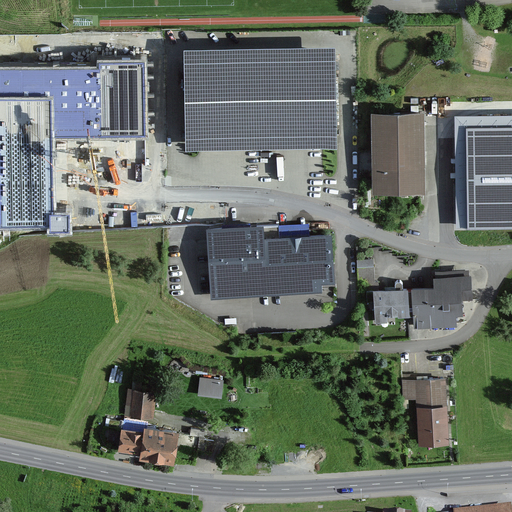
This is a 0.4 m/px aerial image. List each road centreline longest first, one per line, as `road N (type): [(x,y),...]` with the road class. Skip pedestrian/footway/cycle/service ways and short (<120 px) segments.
road 1 (residential): [(151,196),(256,197),(343,216),(421,248),(511,253)]
road 2 (primary): [(220,488),(511,474)]
road 3 (primary): [(0,451),(220,488)]
